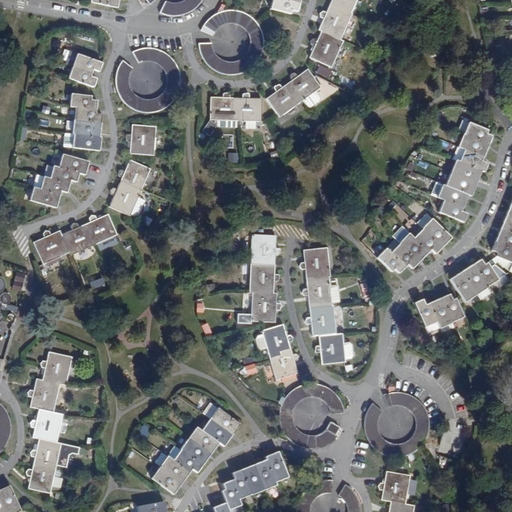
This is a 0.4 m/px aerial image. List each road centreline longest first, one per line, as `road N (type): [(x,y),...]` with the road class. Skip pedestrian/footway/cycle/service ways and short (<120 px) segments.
road 1 (residential): [(35,312),(18,233),(66,216),(94,192),(111,142),(108,62),(123,26)]
road 2 (residential): [(511,138),(480,223),(395,300),(360,396)]
road 3 (residential): [(185,34),(194,72),(213,82),(256,81),(290,50),(310,0)]
road 4 (residential): [(290,235),(285,288),(299,346),(316,374),(360,396)]
road 5 (residential): [(180,511),(217,462),(259,441),(341,461)]
road 6 (residential): [(0,2),(123,26)]
